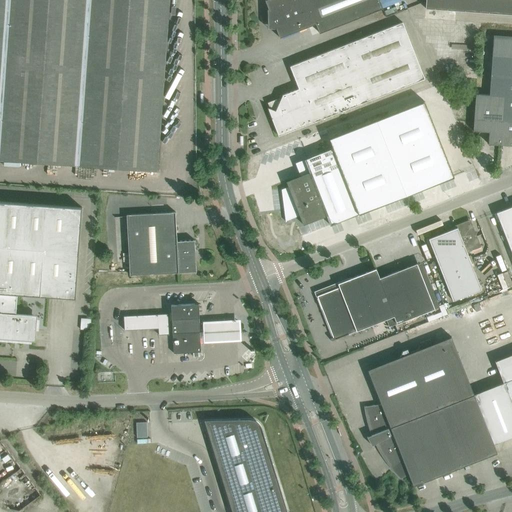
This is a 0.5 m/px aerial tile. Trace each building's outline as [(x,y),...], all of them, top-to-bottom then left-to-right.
[(0,0),(0,160),(157,172),(169,0),(0,0)] [(268,28),(276,28),(280,38),(289,34),(316,24),(319,33),(382,9),(378,0),(264,0),(268,8),(267,9),(268,28)] [(511,0),(425,0),(425,8),(511,14),(511,0)] [(299,89),(282,95),(275,110),(267,107),(278,136),(424,79),(402,22),(290,66),(299,89)] [(511,36),(493,36),(492,56),(511,57),(511,36)] [(511,57),(492,56),(489,95),(489,96),(504,97),(502,121),(511,121),(511,57)] [(488,144),(500,145),(502,121),(504,97),(489,96),(489,95),(476,94),(473,131),(489,132),(488,144)] [(424,101),(329,138),(333,148),(355,205),(359,214),(454,177),(424,101)] [(511,121),(502,121),(500,145),(511,145),(511,121)] [(309,172),(299,176),(286,181),(288,187),(281,189),(285,222),(286,221),(286,217),(298,213),(303,225),(326,216),(330,225),(359,214),(355,205),(333,148),(304,159),(309,172)] [(0,338),(35,341),(37,315),(16,313),(17,294),(75,298),(82,207),(0,201),(0,338)] [(511,206),(496,212),(511,253),(511,206)] [(175,212),(165,213),(126,215),(130,275),(186,272),(196,272),(196,261),(194,260),(194,252),(195,250),(194,240),(177,241),(175,212)] [(429,239),(453,301),(481,290),(467,252),(481,247),(471,222),(467,221),(456,225),(457,228),(429,239)] [(376,269),(338,283),(339,287),(317,296),(333,338),(330,339),(330,341),(340,338),(384,320),(387,327),(435,309),(417,263),(380,278),(376,269)] [(198,304),(171,305),(172,319),(172,333),(173,353),(201,352),(200,332),(199,318),(198,304)] [(128,316),(129,330),(143,329),(158,328),(157,314),(142,315),(128,316)] [(168,314),(157,314),(158,328),(159,335),(160,335),(169,334),(168,314)] [(81,318),(80,329),(91,330),(91,319),(81,318)] [(240,339),(239,320),(203,322),(204,341),(240,339)] [(399,478),(408,472),(391,427),(419,416),(446,406),(474,395),(474,394),(451,337),(368,370),(381,404),(364,406),(364,410),(365,414),(366,418),(367,421),(368,424),(369,428),(370,432),(371,435),(368,436),(367,436),(372,446),(372,445),(375,444),(377,448),(380,453),(382,457),(385,461),(388,465),(392,469),(395,473),(397,476),(399,478)] [(511,379),(503,383),(511,404),(511,379)] [(497,453),(494,444),(474,395),(446,406),(469,464),(497,453)] [(446,406),(419,416),(441,475),(469,464),(446,406)] [(419,416),(391,427),(408,472),(413,486),(441,475),(419,416)] [(247,418),(204,420),(232,511),(287,511),(262,429),(261,427),(260,425),(258,423),(256,421),(254,420),(252,419),(249,418),(247,418)] [(147,422),(137,423),(137,437),(147,436),(147,422)] [(0,477),(18,463),(8,450),(0,456),(0,477)]
